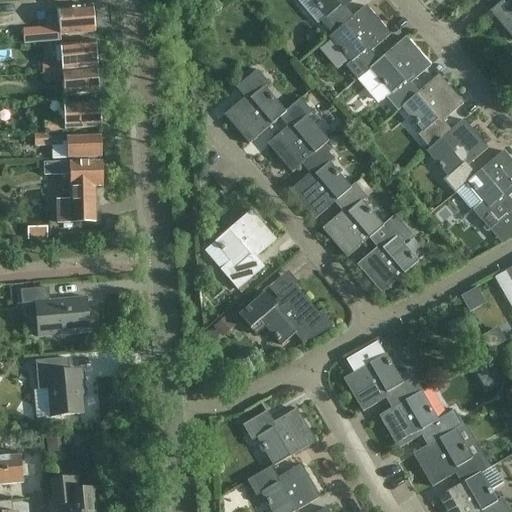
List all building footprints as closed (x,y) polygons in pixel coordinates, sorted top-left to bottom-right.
[(320,21),(331,34),(332,35),(353,17),(352,16),(345,7),(353,0),(310,0),(325,17),(320,21)] [(511,0),(503,0),(490,11),(511,38),(511,0)] [(332,35),(331,34),(329,36),(350,62),(346,66),(358,80),(361,77),(370,69),(378,62),(377,61),(370,52),(390,35),(365,5),(352,16),(353,17),(332,35)] [(91,6),(56,9),(57,27),(22,30),(23,45),(60,42),(59,36),(93,33),(91,6)] [(370,69),(361,77),(381,101),(385,98),(397,111),(402,107),(401,106),(418,93),(417,92),(410,83),(430,66),(405,37),(377,61),(378,62),(370,69)] [(41,66),(42,74),(96,71),(94,45),(60,47),(61,65),(41,66)] [(248,144),(279,118),(278,118),(284,112),(264,88),(268,84),(256,70),(235,88),(244,98),(224,115),(248,144)] [(96,71),(42,74),(43,83),(58,82),(58,77),(62,77),(62,82),(63,99),(98,96),(96,71)] [(401,106),(402,107),(423,132),(418,136),(429,149),(450,131),(442,122),(462,104),(438,75),(417,92),(418,93),(401,106)] [(278,118),(279,118),(286,127),(266,144),(272,151),(291,173),(301,165),(300,164),(322,146),(328,142),(306,117),(311,113),(299,99),(284,112),(278,118)] [(63,105),(63,107),(61,110),(62,117),(64,119),(64,122),(44,123),(45,131),(99,128),(97,102),(63,105)] [(429,149),(426,151),(447,176),(443,180),(449,187),(445,191),(449,196),(453,192),(454,193),(456,192),(475,175),(467,166),(487,149),(463,120),(450,131),(429,149)] [(46,135),(33,136),(33,147),(47,146),(46,135)] [(51,160),(100,158),(99,136),(50,138),(51,160)] [(300,164),(301,165),(309,174),(289,191),(313,220),(333,202),(350,188),(349,187),(329,163),(333,159),(322,146),(300,164)] [(475,175),(456,192),(472,210),(489,230),(511,210),(511,202),(507,197),(511,192),(511,161),(503,151),(475,175)] [(56,201),(56,223),(94,222),(93,187),(101,187),(101,162),(43,163),(43,176),(69,175),(69,201),(56,201)] [(333,202),(341,212),(321,229),(346,258),(368,238),(382,226),(382,225),(360,200),(365,196),(354,183),(349,187),(350,188),(333,202)] [(255,257),(275,239),(250,211),(214,242),(230,261),(220,269),(237,289),(263,266),(255,257)] [(368,238),(376,247),(356,265),(381,293),(417,262),(401,243),(412,234),(394,214),(382,225),(382,226),(368,238)] [(237,315),(254,335),(271,354),(294,334),(302,344),(331,327),(322,311),(317,313),(293,285),(272,302),(264,292),(237,315)] [(476,287),(460,296),(469,312),(485,304),(476,287)] [(48,288),(20,291),(21,305),(35,303),(38,338),(87,333),(84,298),(49,302),(48,288)] [(496,327),(480,336),(488,350),(504,341),(496,327)] [(385,397),(392,408),(420,392),(421,393),(422,392),(409,369),(397,376),(384,354),(343,378),(362,411),(385,397)] [(34,362),(37,391),(47,390),(50,417),(83,414),(80,387),(83,387),(81,370),(69,371),(67,358),(34,362)] [(392,408),(379,415),(398,448),(421,435),(427,446),(451,432),(443,417),(437,421),(421,393),(420,392),(392,408)] [(266,411),(242,425),(251,441),(257,438),(273,465),(274,466),(315,442),(295,409),(273,423),(266,411)] [(427,446),(413,454),(432,486),(455,473),(461,484),(480,473),(480,474),(486,470),(477,455),(471,458),(454,430),(451,432),(427,446)] [(0,485),(22,483),(19,456),(0,458),(0,485)] [(273,465),(247,481),(255,496),(261,493),(272,511),(292,511),(296,510),(297,511),(319,498),(300,465),(277,478),(271,468),(274,466),(273,465)] [(461,484),(438,497),(446,511),(509,511),(502,498),(497,501),(480,474),(480,473),(461,484)] [(65,511),(99,511),(98,489),(73,491),(72,478),(50,481),(52,506),(65,505),(65,511)]
